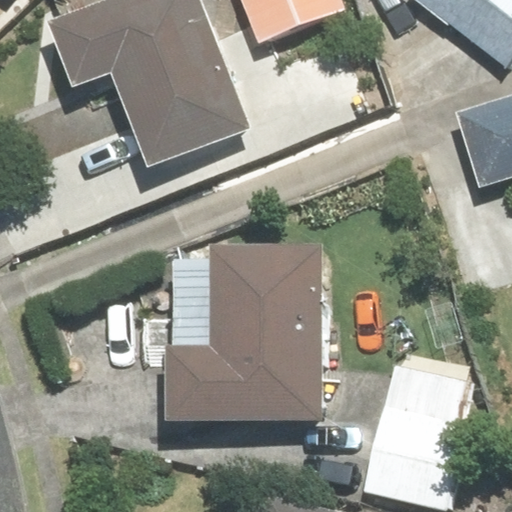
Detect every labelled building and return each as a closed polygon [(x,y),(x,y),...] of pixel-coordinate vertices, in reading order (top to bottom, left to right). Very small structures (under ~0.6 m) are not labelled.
[(216,0),(139,0),(69,26),(95,94),(133,80),(168,173),(268,135),(216,0)] [(354,0),(258,0),(277,48),(361,15),(354,0)] [(511,0),(416,0),(415,3),(511,75),(511,0)] [(511,104),(471,117),(494,193),(511,187),(511,104)] [(190,350),(191,425),(343,421),(340,245),(230,247),(232,349),(190,350)] [(478,401),(400,387),(380,491),(459,506),(478,401)] [(343,511),(286,498),(282,511),(343,511)]
